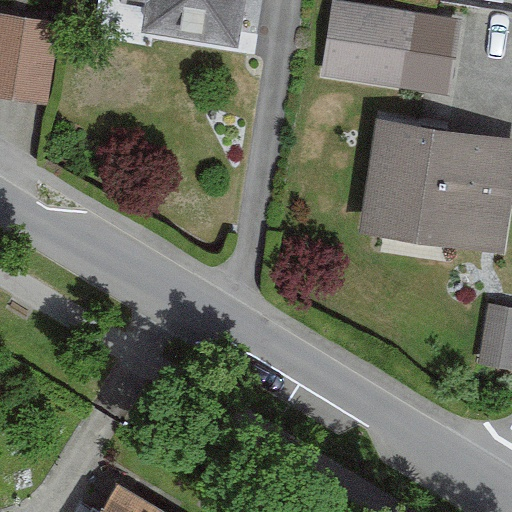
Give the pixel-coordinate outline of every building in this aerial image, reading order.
[(109,0),(104,32),(249,55),(257,0),(109,0)] [(416,23),(335,9),(323,80),(404,94),(416,23)] [(0,103),(46,109),(56,26),(0,18),(0,103)] [(511,202),(511,144),(383,125),(366,232),(504,253),(511,202)] [(160,511),(122,489),(107,511),(160,511)]
